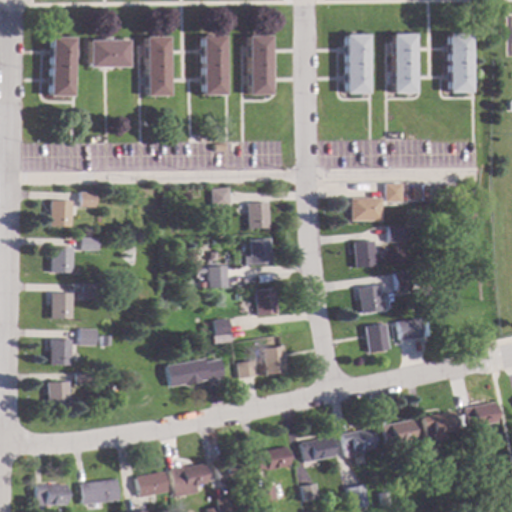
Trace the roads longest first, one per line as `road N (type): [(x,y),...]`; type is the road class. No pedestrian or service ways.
road 1 (residential): [(511,355),(73,444),(4,447)]
road 2 (residential): [(8,0),(2,511)]
road 3 (residential): [(304,0),(308,240),(331,392)]
